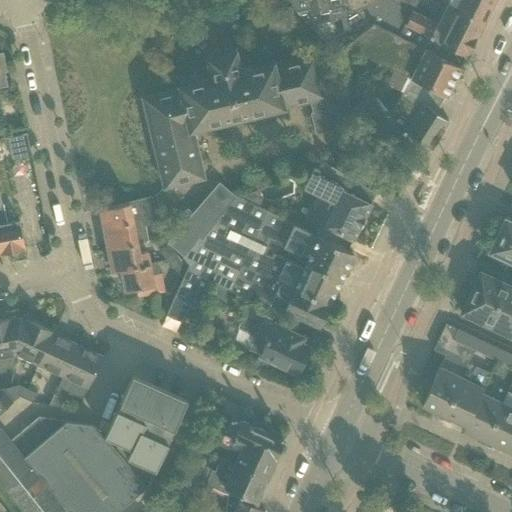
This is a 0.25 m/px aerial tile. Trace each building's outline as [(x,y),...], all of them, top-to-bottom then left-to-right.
[(288,0),(296,11),(300,14),(304,13),(307,12),(309,20),(315,24),(340,18),(343,30),(349,29),(348,24),(355,22),(363,17),(355,8),(349,11),(345,0),(288,0)] [(345,0),(349,11),(355,8),(371,0),(345,0)] [(371,26),(346,45),(394,70),(446,95),(460,66),(421,46),(421,45),(400,34),(411,13),(390,0),(371,0),(355,8),(363,17),(371,26)] [(390,0),(411,13),(411,12),(412,10),(413,10),(418,0),(390,0)] [(448,0),(447,2),(483,21),(493,0),(448,0)] [(411,13),(400,34),(421,45),(421,46),(460,66),(483,21),(447,2),(437,22),(413,10),(412,10),(411,12),(411,13)] [(143,98),(164,186),(203,177),(191,128),(312,98),(315,112),(311,113),(316,132),(352,123),(343,85),(322,90),(313,56),(274,65),(273,63),(251,68),(251,65),(247,66),(244,58),(237,59),(234,50),(228,51),(228,53),(214,56),(213,55),(206,57),(209,67),(201,69),(203,77),(199,78),(200,81),(178,86),(179,89),(143,98)] [(441,105),(446,95),(394,70),(387,83),(403,91),(392,110),(410,122),(404,130),(431,150),(449,121),(437,112),(441,105)] [(8,136),(12,159),(31,155),(27,133),(8,136)] [(304,187),(303,189),(325,199),(330,201),(320,223),(353,239),(372,203),(370,202),(376,192),(348,176),(331,166),(325,162),(323,161),(319,170),(313,168),(309,176),(304,187)] [(171,239),(169,241),(169,242),(184,255),(213,221),(235,197),(219,183),(171,239)] [(258,190),(238,197),(259,207),(261,199),(258,190)] [(0,192),(0,248),(1,254),(25,249),(19,220),(6,223),(0,192)] [(235,197),(213,221),(254,239),(268,246),(340,278),(352,252),(309,232),(259,207),(238,197),(236,198),(235,197)] [(127,202),(99,209),(108,248),(108,249),(138,242),(148,240),(145,226),(152,225),(147,198),(141,199),(127,202)] [(489,252),(508,260),(511,262),(511,223),(504,220),(503,222),(497,223),(494,229),(498,233),(489,252)] [(254,239),(213,221),(184,255),(182,257),(189,265),(166,314),(191,326),(212,279),(232,288),(242,264),(254,239)] [(254,239),(242,264),(280,282),(328,305),(340,278),(268,246),(254,239)] [(138,242),(108,249),(113,271),(121,269),(149,264),(148,263),(146,252),(141,253),(138,242)] [(167,244),(158,251),(167,261),(176,254),(167,244)] [(176,254),(167,261),(178,275),(183,263),(176,254)] [(149,264),(121,269),(125,290),(137,288),(139,296),(155,293),(152,275),(159,273),(156,262),(149,264)] [(232,288),(230,290),(256,302),(268,308),(275,293),(289,299),(284,310),(299,317),(318,326),(328,305),(242,264),(232,288)] [(470,292),(511,312),(511,287),(480,272),(477,276),(475,275),(470,287),(472,288),(470,292)] [(511,312),(470,292),(461,313),(511,336),(511,312)] [(245,310),(237,327),(254,336),(248,349),(263,357),(262,359),(263,360),(274,365),(275,365),(276,362),(297,372),(312,340),(310,340),(310,341),(291,332),(269,322),(274,310),(268,308),(256,302),(255,304),(253,303),(249,312),(245,310)] [(0,356),(15,354),(19,318),(12,319),(11,317),(0,319),(0,356)] [(15,354),(37,364),(52,333),(53,331),(27,319),(26,321),(19,318),(15,354)] [(451,340),(471,349),(476,338),(457,329),(451,340)] [(62,375),(77,344),(52,333),(37,364),(62,375)] [(482,341),(476,351),(498,362),(503,351),(482,341)] [(77,344),(62,375),(88,387),(103,356),(77,344)] [(511,355),(503,351),(498,362),(511,368),(511,355)] [(462,378),(443,415),(465,425),(481,393),(484,388),(490,373),(475,366),(468,381),(462,378)] [(462,378),(439,367),(421,405),(443,415),(462,378)] [(184,406),(187,399),(133,374),(104,437),(143,483),(147,485),(184,406)] [(18,386),(14,394),(19,396),(23,398),(27,390),(18,386)] [(3,388),(0,388),(0,412),(14,401),(3,388)] [(23,398),(32,402),(36,394),(27,390),(23,398)] [(503,404),(481,393),(465,425),(462,431),(484,441),(503,404)] [(54,394),(49,405),(60,406),(63,398),(54,394)] [(226,400),(221,412),(232,416),(236,417),(241,407),(226,400)] [(511,440),(511,407),(503,404),(484,441),(506,451),(511,440)] [(232,416),(224,434),(276,457),(284,439),(282,439),(283,436),(282,435),(282,434),(269,428),(268,432),(236,417),(232,416)] [(39,417),(29,425),(42,441),(66,421),(39,417)] [(33,449),(24,457),(70,511),(116,511),(146,487),(143,483),(104,437),(93,424),(66,421),(42,441),(33,449)] [(29,425),(20,433),(33,449),(42,441),(29,425)] [(0,480),(25,511),(70,511),(10,441),(0,428),(0,480)] [(20,433),(10,441),(24,457),(33,449),(20,433)] [(222,457),(267,477),(276,457),(224,434),(220,443),(238,452),(234,462),(222,457)] [(267,477),(222,457),(216,470),(200,463),(187,475),(227,494),(229,489),(256,502),(267,477)] [(264,511),(265,510),(234,496),(227,511),(264,511)] [(154,501),(149,510),(152,511),(170,511),(163,507),(154,501)]
